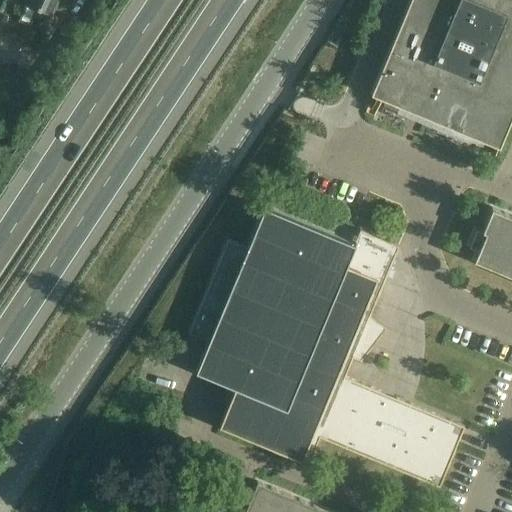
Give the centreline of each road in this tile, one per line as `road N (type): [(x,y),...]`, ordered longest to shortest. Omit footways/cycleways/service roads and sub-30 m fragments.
road 1 (unclassified): [(0,498),(317,0)]
road 2 (motorway): [(0,344),(228,0)]
road 3 (motorway): [(165,0),(0,250)]
